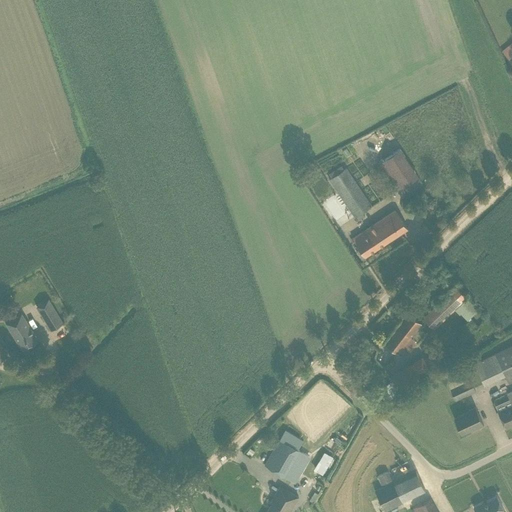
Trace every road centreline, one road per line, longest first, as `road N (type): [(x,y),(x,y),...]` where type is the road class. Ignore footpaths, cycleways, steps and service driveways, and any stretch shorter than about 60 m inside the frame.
road 1 (unclassified): [(321,358),(511,173)]
road 2 (residential): [(321,358),(437,474),(511,445)]
road 3 (unclassified): [(163,511),(321,358)]
